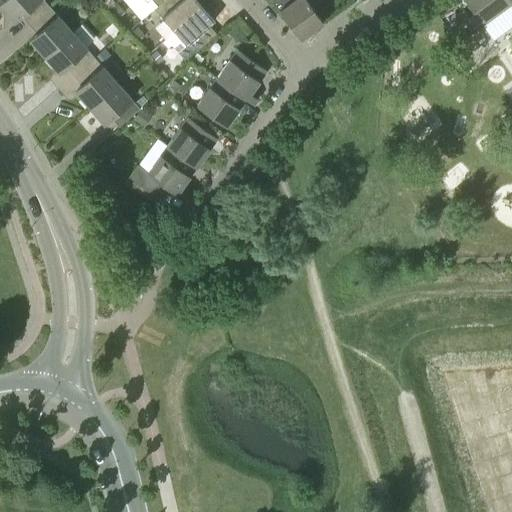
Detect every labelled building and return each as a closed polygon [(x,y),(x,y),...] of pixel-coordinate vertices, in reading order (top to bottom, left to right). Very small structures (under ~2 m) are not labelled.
[(29,24),(50,6),(44,0),(4,0),(0,4),(0,5),(14,21),(21,15),(29,24)] [(163,0),(158,4),(154,8),(174,30),(202,6),(197,0),(163,0)] [(305,0),(271,0),(300,38),(322,22),(305,0)] [(511,0),(463,0),(482,25),(511,3),(511,0)] [(109,8),(118,18),(125,11),(116,2),(109,8)] [(45,56),(72,31),(50,6),(29,24),(37,33),(30,39),(45,56)] [(202,6),(174,30),(161,41),(168,48),(171,45),(178,52),(190,41),(198,49),(217,33),(209,24),(215,20),(202,6)] [(138,26),(132,31),(140,39),(145,34),(138,26)] [(74,75),(95,57),(72,31),(45,56),(59,72),(66,66),(74,75)] [(105,48),(95,57),(101,64),(111,55),(105,48)] [(217,77),(246,98),(253,104),(258,98),(250,93),(267,70),(238,49),(217,77)] [(159,62),(163,58),(156,50),(152,54),(159,62)] [(197,53),(195,54),(193,58),(200,63),(204,58),(197,53)] [(89,107),(117,82),(101,64),(95,57),(74,75),(82,84),(75,90),(89,107)] [(246,98),(217,77),(197,105),(226,126),(246,98)] [(180,86),(173,80),(167,88),(174,94),(180,86)] [(117,82),(89,107),(104,123),(111,117),(119,126),(140,108),(117,82)] [(135,102),(139,107),(147,100),(143,95),(135,102)] [(143,126),(151,114),(141,108),(133,119),(143,126)] [(167,145),(196,166),(217,138),(188,116),(167,145)] [(196,166),(167,145),(148,172),(138,164),(126,181),(158,204),(169,189),(176,194),(196,166)]
